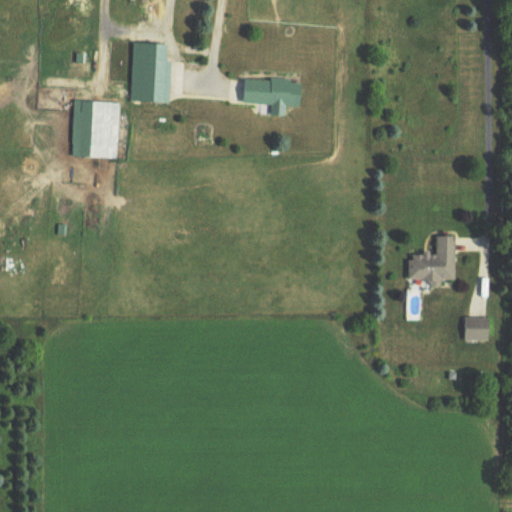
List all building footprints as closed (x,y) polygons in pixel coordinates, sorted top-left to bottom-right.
[(132,46),(130,104),(169,105),(170,47),(132,46)] [(302,109),(302,81),(244,81),(244,106),(266,106),(266,117),(285,117),(285,109),(302,109)] [(80,145),(73,145),(72,158),(109,160),(112,105),(82,103),(80,145)] [(454,283),(454,237),(435,237),(435,256),(407,256),(407,282),(454,283)] [(488,319),(462,319),(462,341),(488,341),(488,319)]
